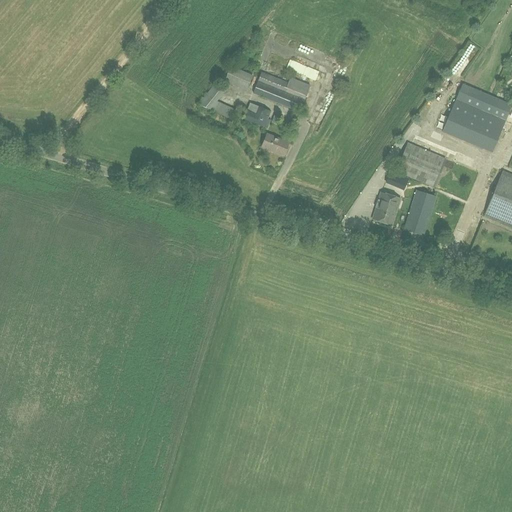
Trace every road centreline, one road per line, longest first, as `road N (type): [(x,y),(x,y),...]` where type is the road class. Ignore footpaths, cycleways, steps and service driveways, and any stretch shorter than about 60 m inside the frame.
road 1 (unclassified): [(511,294),(0,139)]
road 2 (track): [(49,154),(172,0)]
